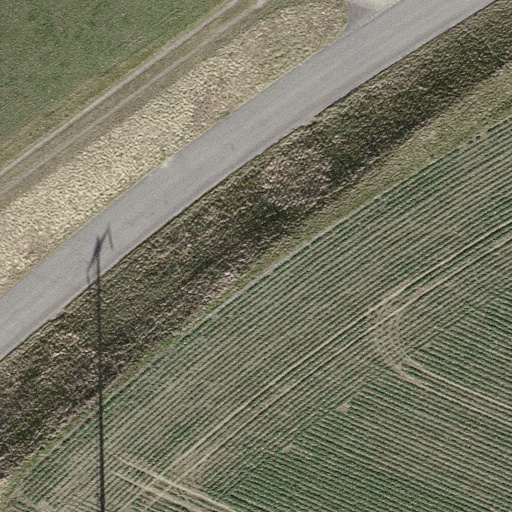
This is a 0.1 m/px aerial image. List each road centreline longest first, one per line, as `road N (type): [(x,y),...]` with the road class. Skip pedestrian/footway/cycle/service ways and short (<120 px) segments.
road 1 (tertiary): [(0,335),(124,228),(457,0)]
road 2 (track): [(268,0),(0,203)]
